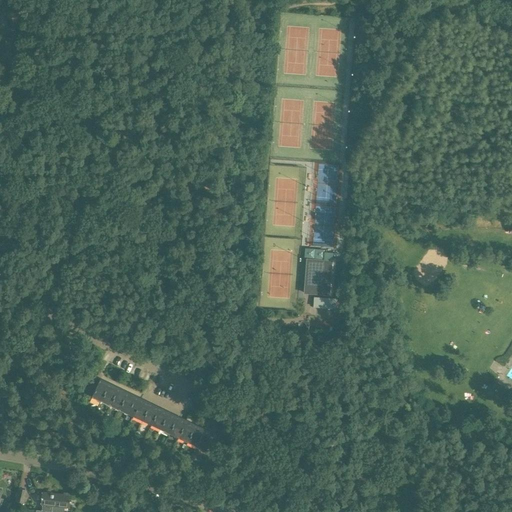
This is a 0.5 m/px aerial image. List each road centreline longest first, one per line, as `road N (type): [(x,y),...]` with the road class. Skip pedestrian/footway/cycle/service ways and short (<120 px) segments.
road 1 (unclassified): [(54,276),(82,206),(91,0)]
road 2 (unclassified): [(264,511),(274,310)]
road 3 (residential): [(0,387),(54,276)]
